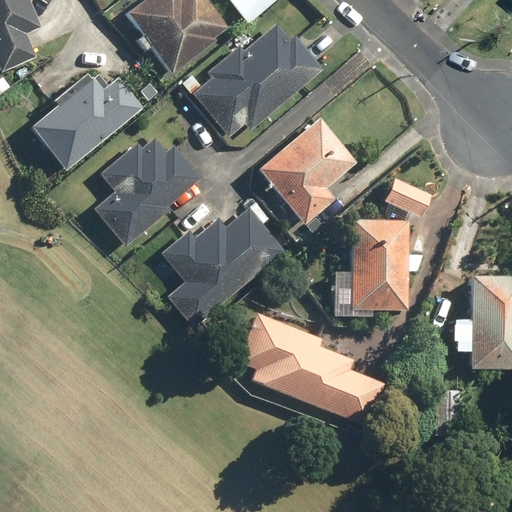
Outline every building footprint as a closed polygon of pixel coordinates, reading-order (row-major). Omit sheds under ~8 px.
[(19,0),(0,0),(0,80),(33,64),(21,41),(37,33),(19,0)] [(201,0),(138,0),(122,12),(167,74),(225,31),(201,0)] [(227,0),(244,22),(273,0),(227,0)] [(271,28),(179,106),(216,150),(309,72),(271,28)] [(91,75),(29,124),(64,168),(143,105),(119,74),(101,88),(91,75)] [(316,117),(252,169),(299,226),(330,200),(321,189),(353,163),(316,117)] [(108,202),(91,215),(133,268),(188,225),(173,205),(193,190),(167,156),(147,172),(129,149),(90,179),(108,202)] [(389,178),(380,200),(418,217),(428,194),(389,178)] [(209,228),(157,273),(190,311),(272,240),(249,213),(219,239),(209,228)] [(346,219),(344,310),(403,311),(405,220),(346,219)] [(511,276),(465,276),(463,369),(511,369),(511,276)] [(307,333),(252,312),(233,362),(250,368),(246,380),(364,426),(380,383),(346,370),(350,360),(304,342),(307,333)] [(460,436),(462,393),(436,392),(434,434),(460,436)]
